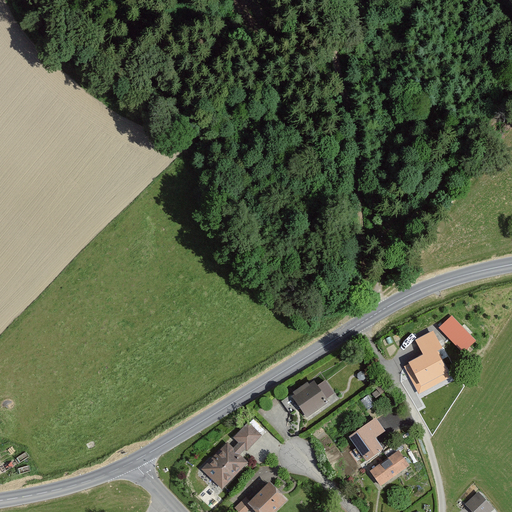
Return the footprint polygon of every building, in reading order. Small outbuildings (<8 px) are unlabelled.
[(463,351),(477,338),(453,313),(439,325),(463,351)] [(424,358),(402,380),(434,405),(454,382),(424,358)] [(323,374),(293,395),(309,416),(338,395),(323,374)] [(240,442),(234,448),(243,456),(262,435),(249,422),(235,437),(240,442)] [(380,422),(353,439),(365,460),(393,443),(380,422)] [(228,441),(203,467),(224,488),(249,462),(243,456),(234,448),(228,441)] [(403,449),(372,470),(384,486),(414,466),(403,449)] [(278,511),(291,499),(273,481),(252,502),(254,505),(261,511),(278,511)] [(480,489),(466,502),(474,511),(491,511),(496,508),(480,489)] [(246,511),(254,505),(252,502),(246,496),(234,507),(238,511),(246,511)]
